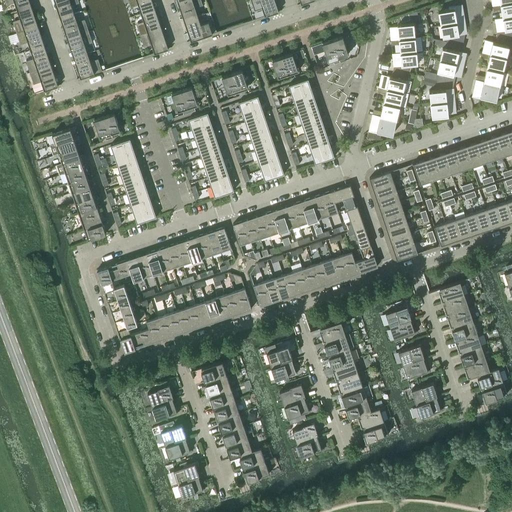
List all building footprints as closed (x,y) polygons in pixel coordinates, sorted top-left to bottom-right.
[(31,4),(29,0),(6,0),(7,3),(16,1),(18,9),(31,4)] [(78,0),(55,0),(61,17),(74,12),(71,4),(79,1),(78,0)] [(142,11),(155,7),(152,0),(129,0),(131,6),(139,3),(142,11)] [(184,19),(193,16),(198,15),(195,6),(203,4),(201,0),(177,0),(182,11),(184,19)] [(265,14),(279,10),(275,0),(251,0),(255,8),(263,6),(265,14)] [(495,18),(511,15),(511,0),(493,4),(494,9),(501,8),(503,17),(495,18)] [(439,9),(441,24),(465,20),(462,3),(449,5),(449,8),(439,9)] [(13,20),(17,31),(38,24),(31,4),(18,9),(21,17),(13,20)] [(140,34),(162,27),(155,7),(142,11),(145,20),(136,22),(140,34)] [(83,10),(76,12),(78,19),(85,18),(83,10)] [(61,17),(67,36),(89,29),(85,18),(77,20),(74,12),(61,17)] [(208,20),(200,23),(198,15),(193,16),(184,19),(191,39),(212,32),(208,20)] [(508,29),(507,35),(511,35),(511,15),(495,18),(497,31),(508,29)] [(448,36),(447,40),(453,42),(455,34),(467,32),(465,20),(441,24),(443,36),(448,36)] [(390,26),(391,38),(415,36),(414,21),(398,23),(398,25),(390,26)] [(38,24),(17,31),(21,43),(28,40),(31,49),(45,44),(38,24)] [(155,51),(168,47),(162,27),(140,34),(144,45),(152,43),(155,51)] [(89,29),(67,36),(74,56),(87,52),(84,44),(92,41),(89,29)] [(343,35),(333,38),(339,56),(349,53),(343,35)] [(485,39),(482,51),(506,56),(509,44),(511,45),(511,42),(511,35),(507,35),(505,43),(485,39)] [(392,52),(392,53),(417,50),(415,36),(391,38),(391,39),(392,44),(399,43),(400,51),(392,52)] [(339,56),(333,38),(322,42),(328,60),(339,56)] [(459,50),(461,43),(453,42),(447,40),(445,47),(443,46),(440,58),(464,64),(467,52),(459,50)] [(26,60),(30,71),(51,64),(45,44),(31,49),(34,57),(26,60)] [(405,64),(403,69),(410,71),(412,63),(418,63),(417,50),(392,53),(394,65),(405,64)] [(489,58),(487,67),(503,70),(506,56),(482,51),(483,51),(481,56),(489,58)] [(74,56),(81,76),(102,69),(98,57),(90,60),(87,52),(74,56)] [(293,52),(282,55),(288,73),(299,70),(293,52)] [(288,73),(282,55),(272,58),(278,77),(288,73)] [(440,71),(438,79),(444,81),(446,72),(461,76),(464,64),(440,58),(437,70),(440,71)] [(51,64),(30,71),(34,83),(42,80),(45,88),(58,84),(51,64)] [(476,78),(476,79),(500,84),(503,70),(487,67),(485,75),(477,74),(476,78)] [(242,68),(232,72),(238,90),(248,86),(242,68)] [(382,73),(379,85),(403,91),(406,79),(408,79),(410,71),(403,69),(401,78),(382,73)] [(238,90),(232,72),(222,75),(228,93),(238,90)] [(289,83),(292,93),(312,87),(308,77),(289,83)] [(429,89),(431,102),(455,99),(454,87),(443,88),(444,81),(438,79),(435,89),(429,89)] [(500,84),(476,79),(472,96),(488,99),(489,97),(497,99),(500,84)] [(192,85),(182,89),(188,108),(198,104),(197,99),(192,85)] [(385,92),(383,101),(400,105),(403,91),(379,85),(379,86),(378,90),(385,92)] [(292,93),(295,103),(315,97),(312,87),(292,93)] [(176,106),(178,111),(188,108),(182,89),(172,92),(172,93),(166,96),(169,104),(175,101),(176,106)] [(239,100),(242,110),(261,104),(258,94),(239,100)] [(295,103),(299,113),(318,106),(315,97),(295,103)] [(455,99),(431,102),(432,116),(439,116),(447,115),(449,115),(448,112),(456,111),(455,99)] [(373,113),(372,113),(396,119),(400,105),(383,101),(381,110),(374,108),(373,113)] [(242,110),(245,120),(265,114),(261,104),(242,110)] [(299,113),(302,123),(321,116),(318,106),(299,113)] [(114,111),(104,115),(110,133),(121,129),(114,111)] [(188,117),(192,127),(211,121),(208,111),(188,117)] [(396,119),(372,113),(369,130),(382,133),(383,131),(393,133),(396,119)] [(245,120),(248,130),(268,123),(265,114),(245,120)] [(110,133),(104,115),(94,118),(100,136),(110,133)] [(302,123),(305,132),(325,126),(321,116),(302,123)] [(192,127),(195,137),(214,130),(211,121),(192,127)] [(412,128),(414,124),(408,122),(407,122),(405,129),(410,130),(412,131),(412,129),(412,128)] [(248,130),(252,139),(271,133),(268,123),(248,130)] [(52,132),(56,142),(74,136),(70,126),(52,132)] [(305,132),(308,142),(328,136),(325,126),(305,132)] [(195,137),(198,147),(218,140),(214,130),(195,137)] [(497,134),(496,134),(503,155),(511,152),(511,149),(506,131),(501,133),(502,135),(497,137),(497,134)] [(252,139),(255,149),(274,143),(271,133),(252,139)] [(486,137),(485,138),(492,159),(503,155),(496,134),(491,136),(492,139),(487,140),(486,137)] [(56,142),(59,152),(77,146),(74,136),(56,142)] [(308,142),(312,152),(331,145),(328,136),(308,142)] [(111,143),(114,153),(133,147),(130,137),(111,143)] [(476,141),(475,141),(482,162),(492,159),(485,138),(480,139),(481,142),(477,143),(476,141)] [(198,147),(201,156),(221,150),(218,140),(198,147)] [(466,144),(465,145),(472,166),(482,162),(475,141),(470,143),(471,145),(467,147),(466,144)] [(255,149),(258,159),(278,153),(274,143),(255,149)] [(331,145),(312,152),(315,162),(334,155),(331,145)] [(455,148),(461,169),(472,166),(465,145),(460,146),(461,149),(456,150),(455,148)] [(59,152),(62,162),(80,156),(77,146),(59,152)] [(114,153),(117,163),(137,156),(133,147),(114,153)] [(445,151),(444,152),(451,172),(461,169),(455,148),(450,150),(450,152),(446,154),(445,151)] [(201,156),(205,166),(224,160),(221,150),(201,156)] [(435,155),(434,155),(441,176),(451,172),(444,152),(439,153),(440,156),(436,157),(435,155)] [(258,159),(262,169),(281,162),(278,153),(258,159)] [(425,158),(424,158),(431,179),(441,176),(434,155),(429,157),(430,159),(426,161),(425,158)] [(62,162),(65,171),(84,165),(80,156),(62,162)] [(117,163),(120,173),(140,166),(137,156),(117,163)] [(431,179),(424,158),(419,160),(420,163),(415,164),(415,162),(412,162),(413,163),(420,183),(421,183),(431,179)] [(205,166),(208,176),(227,169),(224,160),(205,166)] [(281,162),(262,169),(265,179),(284,172),(281,162)] [(65,171),(69,181),(87,175),(84,165),(65,171)] [(120,173),(124,182),(143,176),(140,166),(120,173)] [(208,176),(211,186),(231,179),(227,169),(208,176)] [(373,186),(373,188),(376,187),(394,181),(390,170),(369,177),(371,182),(374,181),(375,185),(373,186)] [(69,181),(72,191),(90,185),(87,175),(69,181)] [(124,182),(127,192),(146,186),(143,176),(124,182)] [(231,179),(211,186),(215,196),(234,189),(231,179)] [(377,198),(379,197),(397,191),(394,181),(376,187),(377,191),(375,192),(377,198)] [(343,197),(347,208),(358,205),(350,183),(335,188),(335,189),(332,191),(331,189),(330,190),(337,210),(338,210),(335,200),(343,197)] [(72,191),(75,200),(93,194),(90,185),(72,191)] [(127,192),(130,202),(150,195),(146,186),(127,192)] [(328,214),(337,210),(330,190),(325,191),(326,193),(322,194),(322,193),(321,193),(328,214)] [(380,208),(383,207),(401,201),(397,191),(379,197),(381,201),(378,202),(380,208)] [(318,217),(328,214),(321,193),(316,195),(316,196),(312,197),(312,196),(311,196),(318,217)] [(75,200),(78,210),(97,204),(93,194),(75,200)] [(130,202),(134,212),(153,205),(150,195),(130,202)] [(308,220),(318,217),(311,196),(306,198),(306,199),(302,200),(302,199),(301,199),(308,220)] [(299,224),(308,220),(301,199),(296,201),(296,202),(293,204),(292,202),(292,203),(299,224)] [(381,212),(383,218),(404,211),(401,201),(383,207),(384,212),(381,212)] [(511,217),(506,201),(496,204),(502,223),(504,222),(503,220),(507,218),(508,221),(511,219),(511,217)] [(289,227),(299,224),(292,203),(286,204),(287,206),(283,207),(283,206),(282,206),(289,227)] [(78,210),(84,228),(103,222),(97,204),(78,210)] [(496,204),(486,208),(492,226),(493,226),(493,223),(497,222),(498,224),(502,223),(496,204)] [(153,205),(134,212),(137,222),(156,215),(153,205)] [(345,225),(347,230),(364,224),(358,205),(347,208),(352,223),(345,225)] [(279,230),(289,227),(282,206),(277,208),(277,209),(273,210),(273,209),(272,209),(279,230)] [(486,208),(476,211),(482,230),(483,229),(482,227),(487,225),(487,228),(492,226),(486,208)] [(269,233),(279,230),(272,209),(267,211),(267,212),(264,213),(263,212),(269,233)] [(389,226),(407,220),(404,211),(383,218),(385,223),(387,222),(389,226)] [(476,211),(465,215),(471,233),(473,233),(472,230),(476,229),(477,231),(482,230),(476,211)] [(260,237),(269,233),(263,212),(257,214),(258,215),(254,217),(254,215),(253,216),(260,237)] [(465,215),(455,218),(461,236),(463,236),(462,233),(466,232),(467,235),(471,233),(465,215)] [(250,240),(260,237),(253,216),(248,217),(248,219),(244,220),(244,219),(243,219),(250,240)] [(455,218),(445,221),(451,240),(453,239),(452,237),(456,235),(457,238),(461,236),(455,218)] [(240,243),(250,240),(243,219),(233,222),(240,243)] [(391,232),(392,236),(411,230),(407,220),(389,226),(386,227),(388,233),(391,232)] [(451,240),(445,221),(435,225),(434,225),(440,243),(442,243),(441,240),(446,239),(447,241),(451,240)] [(103,222),(84,228),(88,238),(106,232),(103,222)] [(355,232),(360,247),(371,243),(364,224),(347,230),(349,234),(355,232)] [(224,225),(214,229),(221,250),(231,246),(224,225)] [(205,232),(204,232),(211,253),(221,250),(214,229),(209,230),(209,232),(205,233),(205,232)] [(394,242),(396,247),(414,240),(411,230),(392,236),(390,237),(392,243),(394,242)] [(195,235),(202,256),(211,253),(204,232),(199,234),(200,235),(196,236),(195,235)] [(186,238),(185,238),(192,259),(202,256),(195,235),(189,237),(190,238),(186,239),(186,238)] [(176,241),(175,242),(182,262),(192,259),(185,238),(180,240),(180,241),(176,243),(176,241)] [(414,240),(396,247),(393,247),(394,249),(396,248),(398,253),(395,253),(397,258),(418,252),(414,240)] [(166,245),(173,266),(182,262),(175,242),(170,243),(170,245),(167,246),(166,245)] [(352,250),(351,251),(358,272),(359,271),(358,270),(362,269),(362,270),(378,265),(371,243),(360,247),(363,258),(355,260),(352,250)] [(157,248),(156,248),(163,269),(173,266),(166,245),(160,247),(161,248),(157,249),(157,248)] [(147,251),(146,251),(153,272),(163,269),(156,248),(151,250),(151,251),(147,252),(147,251)] [(256,258),(254,252),(253,249),(249,251),(244,253),(244,255),(255,258),(256,258)] [(339,249),(321,255),(323,260),(341,253),(339,249)] [(137,254),(136,255),(143,276),(153,272),(146,251),(141,253),(141,254),(137,256),(137,254)] [(351,251),(341,254),(348,275),(349,275),(349,273),(352,272),(353,273),(358,272),(351,251)] [(341,254),(332,257),(339,278),(339,277),(343,275),(343,276),(348,275),(341,254)] [(127,258),(134,279),(143,276),(136,255),(131,256),(132,258),(128,259),(127,258)] [(332,257),(322,260),(329,281),(329,280),(333,279),(333,280),(339,278),(332,257)] [(108,264),(107,264),(112,278),(131,272),(133,279),(134,279),(127,258),(112,263),(112,264),(108,265),(108,264)] [(322,260),(312,264),(319,285),(320,284),(319,283),(323,282),(323,283),(329,281),(322,260)] [(257,261),(252,269),(250,272),(250,274),(260,270),(259,266),(258,262),(257,261)] [(97,268),(104,289),(124,283),(124,282),(115,285),(112,278),(107,264),(97,268)] [(312,264),(302,267),(309,288),(310,288),(310,286),(313,285),(314,286),(319,285),(312,264)] [(302,267),(293,270),(300,291),(300,290),(304,288),(304,290),(309,288),(302,267)] [(293,270),(283,273),(290,294),(291,294),(290,293),(294,292),(294,293),(300,291),(293,270)] [(283,273),(273,277),(280,298),(281,297),(281,296),(284,295),(285,296),(290,294),(283,273)] [(221,283),(218,274),(212,276),(215,285),(221,283)] [(273,277),(264,280),(271,301),(271,299),(275,298),(275,299),(280,298),(273,277)] [(439,287),(444,300),(464,293),(461,284),(465,283),(464,279),(439,287)] [(271,301),(264,280),(253,283),(260,304),(271,301)] [(104,289),(108,299),(127,292),(124,283),(104,289)] [(245,286),(234,290),(241,311),(252,307),(245,286)] [(234,290),(225,293),(232,314),(232,312),(236,311),(236,312),(241,311),(234,290)] [(108,299),(111,309),(131,302),(127,292),(108,299)] [(444,300),(448,313),(468,306),(465,297),(469,295),(468,292),(464,293),(444,300)] [(225,293),(215,296),(222,317),(223,317),(222,316),(226,314),(227,316),(232,314),(225,293)] [(215,296),(205,299),(212,320),(222,317),(215,296)] [(205,299),(196,303),(203,323),(203,322),(207,321),(207,322),(212,320),(205,299)] [(111,309),(114,318),(134,312),(131,302),(111,309)] [(196,303),(186,306),(193,327),(194,327),(193,325),(197,324),(198,325),(203,323),(196,303)] [(385,312),(390,325),(410,318),(406,305),(405,305),(385,312)] [(448,313),(452,325),(473,319),(470,309),(474,308),(473,305),(469,306),(468,306),(448,313)] [(186,306),(176,309),(183,330),(184,330),(184,329),(187,327),(188,328),(193,327),(186,306)] [(176,309),(167,312),(174,333),(174,332),(178,330),(178,332),(183,330),(176,309)] [(114,318),(117,328),(137,321),(134,312),(114,318)] [(167,312),(157,316),(164,337),(164,336),(164,335),(168,334),(168,335),(174,333),(167,312)] [(157,316),(147,319),(154,340),(155,340),(154,338),(158,337),(159,338),(164,337),(157,316)] [(452,325),(456,338),(477,331),(474,322),(478,321),(477,317),(473,319),(452,325)] [(410,318),(390,325),(394,338),(409,333),(409,334),(417,332),(416,331),(413,323),(414,323),(413,322),(412,322),(410,318)] [(130,333),(135,346),(135,345),(139,344),(139,345),(154,340),(147,319),(146,319),(149,326),(131,333),(130,333)] [(320,327),(325,340),(345,333),(342,324),(346,323),(345,319),(320,327)] [(117,328),(125,350),(135,346),(130,333),(131,333),(128,325),(137,322),(137,321),(117,328)] [(456,338),(461,351),(481,344),(478,335),(482,333),(481,330),(477,331),(456,338)] [(325,340),(329,353),(349,346),(346,337),(350,335),(349,332),(345,333),(325,340)] [(398,350),(403,363),(423,356),(419,343),(418,344),(398,350)] [(461,351),(465,364),(485,357),(482,347),(486,346),(485,343),(481,344),(461,351)] [(266,352),(271,365),(291,358),(287,345),(286,345),(266,352)] [(329,353),(333,365),(354,358),(351,349),(355,348),(354,345),(350,346),(349,346),(329,353)] [(423,356),(403,363),(407,377),(422,372),(422,373),(429,370),(429,369),(426,361),(426,360),(425,361),(423,356)] [(465,364),(469,376),(502,365),(490,369),(487,360),(491,359),(490,356),(485,357),(465,364)] [(333,365),(337,378),(358,371),(355,362),(359,361),(358,357),(354,359),(354,358),(333,365)] [(291,358),(271,365),(275,378),(290,373),(290,374),(298,372),(297,371),(294,363),(295,362),(294,362),(293,362),(291,358)] [(201,367),(206,380),(226,373),(223,364),(227,362),(226,359),(201,367)] [(478,374),(482,386),(503,379),(499,370),(503,369),(502,365),(469,376),(469,377),(478,374)] [(337,378),(342,391),(362,384),(359,375),(363,373),(362,370),(358,371),(337,378)] [(206,380),(210,393),(231,386),(227,376),(231,375),(230,372),(226,373),(206,380)] [(503,379),(482,386),(486,399),(507,392),(504,383),(508,381),(507,378),(503,379)] [(411,389),(416,402),(436,395),(432,382),(431,382),(411,389)] [(279,390),(284,403),(304,396),(300,383),(299,383),(299,384),(279,390)] [(342,391),(346,404),(367,397),(363,387),(367,386),(366,383),(362,384),(342,391)] [(147,391),(152,405),(172,398),(168,384),(167,385),(147,391)] [(210,393),(214,405),(235,398),(232,389),(236,388),(235,385),(231,386),(210,393)] [(346,404),(350,416),(383,405),(371,409),(368,400),(372,399),(371,395),(367,397),(346,404)] [(436,395),(416,402),(420,415),(435,410),(435,411),(442,409),(442,408),(439,400),(439,399),(438,399),(436,395)] [(304,396),(284,403),(288,416),(303,411),(303,413),(310,410),(310,409),(307,401),(308,401),(307,400),(306,401),(304,396)] [(214,405),(219,418),(239,411),(236,402),(240,400),(239,397),(235,399),(235,398),(214,405)] [(172,398),(152,405),(156,418),(171,413),(171,414),(178,412),(178,411),(175,402),(176,402),(175,402),(174,402),(172,398)] [(359,414),(363,426),(384,419),(380,410),(384,408),(383,405),(350,416),(350,417),(359,414)] [(219,418),(223,431),(243,424),(240,415),(244,413),(243,410),(239,411),(219,418)] [(384,419),(363,426),(367,439),(388,432),(385,423),(389,421),(388,418),(384,419)] [(292,429),(297,442),(317,435),(313,421),(312,422),(292,429)] [(160,430),(165,443),(185,436),(181,423),(180,423),(160,430)] [(223,431),(227,444),(248,437),(244,427),(248,426),(247,423),(243,424),(223,431)] [(227,444),(231,456),(264,445),(252,449),(249,440),(253,439),(252,435),(248,437),(227,444)] [(317,435),(297,442),(301,455),(316,450),(316,451),(323,449),(323,448),(320,439),(319,439),(317,435)] [(185,436),(165,443),(169,456),(184,451),(184,452),(191,450),(191,449),(188,441),(188,440),(187,441),(185,436)] [(240,454),(244,466),(265,459),(262,450),(265,448),(264,445),(231,456),(240,454)] [(265,459),(244,466),(249,479),(269,472),(266,462),(270,461),(269,458),(265,459)] [(173,468),(178,482),(198,475),(194,461),(193,462),(173,468)] [(198,475),(178,482),(182,495),(197,490),(197,491),(204,489),(204,488),(201,479),(200,479),(198,475)]
